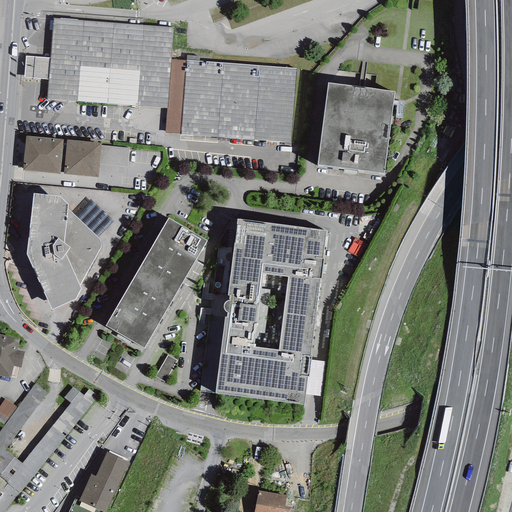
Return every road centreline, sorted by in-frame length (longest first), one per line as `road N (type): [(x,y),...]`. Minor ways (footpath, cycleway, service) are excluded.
road 1 (motorway): [(481,0),(475,241),(430,511)]
road 2 (motorway): [(511,120),(435,222),(396,302),(366,413),(351,511)]
road 3 (motorway): [(461,511),(498,317),(511,167)]
road 4 (unknown): [(234,205),(326,220),(341,231),(301,433)]
road 5 (residential): [(217,428),(343,432),(511,384)]
road 6 (unknown): [(5,113),(292,158)]
road 7 (residential): [(0,307),(71,366),(165,413),(217,428)]
road 8 (secondary): [(0,170),(10,49)]
